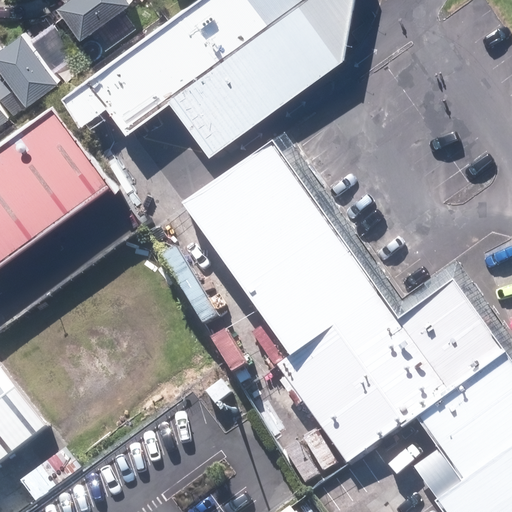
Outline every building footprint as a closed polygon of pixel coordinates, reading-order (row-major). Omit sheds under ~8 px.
[(79,43),(130,6),(125,0),(61,0),(64,3),(55,10),(79,43)] [(204,0),(74,94),(114,149),(183,100),(223,154),(351,62),(361,0),(204,0)] [(27,26),(0,45),(0,57),(31,101),(64,77),(27,26)] [(0,126),(13,117),(0,97),(0,126)] [(57,98),(0,140),(0,261),(115,178),(57,98)] [(402,327),(275,153),(177,224),(354,468),(419,421),(443,454),(413,475),(440,511),(511,511),(511,358),(459,285),(402,327)] [(182,244),(167,252),(206,323),(222,315),(182,244)] [(231,327),(216,335),(237,372),(251,364),(231,327)] [(0,356),(0,355),(0,472),(56,432),(0,356)] [(319,428),(305,436),(327,472),(341,464),(319,428)] [(303,444),(289,451),(308,482),(321,475),(303,444)]
